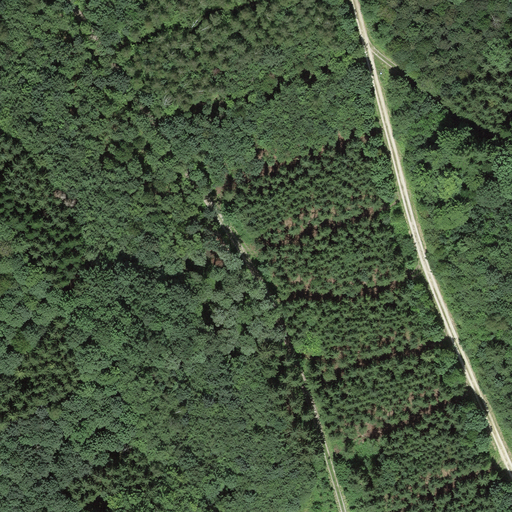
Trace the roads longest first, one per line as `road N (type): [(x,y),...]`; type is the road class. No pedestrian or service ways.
road 1 (track): [(66,0),(250,267),(298,372),(340,511)]
road 2 (track): [(511,476),(417,247),(351,0)]
road 3 (track): [(511,159),(362,43)]
